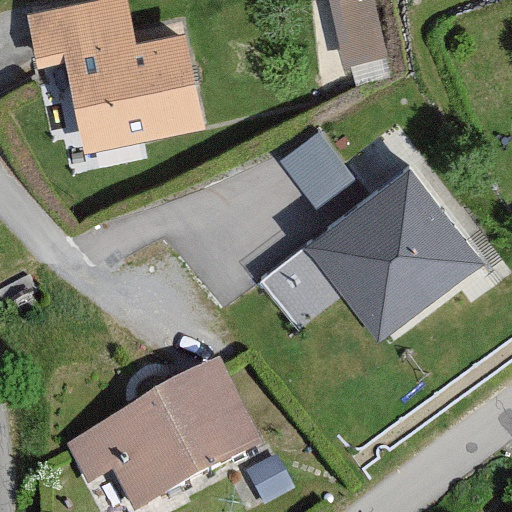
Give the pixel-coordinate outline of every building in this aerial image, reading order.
[(126,0),(28,0),(17,2),(28,61),(74,52),(88,134),(201,114),(185,25),(133,35),(126,0)] [(369,0),(326,0),(343,58),(382,47),(369,0)] [(278,161),(312,211),(352,184),(319,134),(278,161)] [(415,171),(264,283),(300,330),(342,299),(382,353),(490,272),(415,171)] [(227,362),(64,442),(86,488),(116,474),(134,511),(145,511),(271,451),(227,362)]
